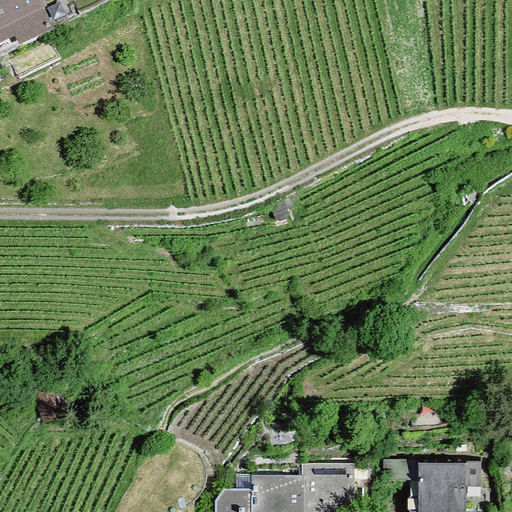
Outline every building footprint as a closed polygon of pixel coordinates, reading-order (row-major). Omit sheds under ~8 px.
[(0,0),(0,29),(11,24),(21,44),(51,30),(36,0),(0,0)] [(390,325),(394,334),(407,327),(402,318),(390,325)] [(57,412),(59,416),(73,411),(65,391),(37,393),(45,416),(57,412)] [(481,457),(383,457),(383,482),(411,482),(411,498),(408,500),(408,511),(466,511),(466,487),(481,487),(481,457)] [(302,477),(302,511),(353,511),(354,479),(368,479),(368,460),(354,460),(354,465),(302,465),(302,477)] [(302,511),(302,477),(233,477),(215,503),(215,511),(302,511)]
